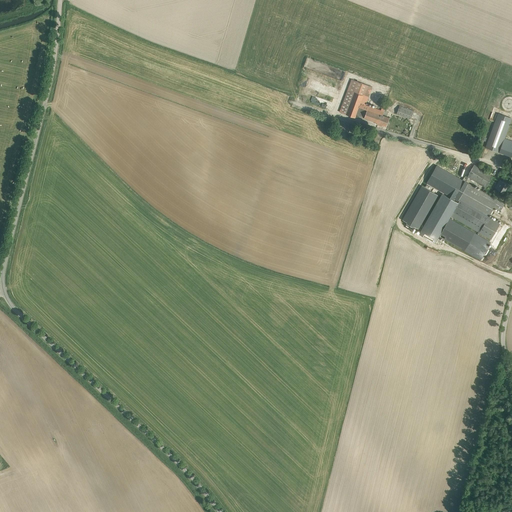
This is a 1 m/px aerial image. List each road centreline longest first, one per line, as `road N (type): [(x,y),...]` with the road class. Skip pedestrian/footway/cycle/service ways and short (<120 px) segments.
road 1 (unclassified): [(219,511),(2,291),(61,0)]
road 2 (unclassified): [(511,170),(295,103)]
